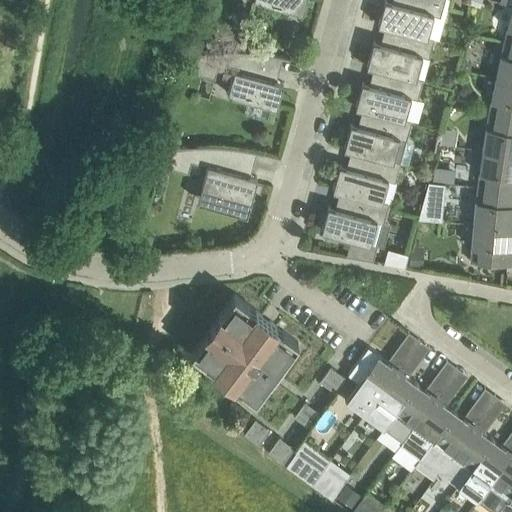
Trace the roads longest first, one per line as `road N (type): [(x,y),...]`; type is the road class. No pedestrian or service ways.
road 1 (residential): [(341,0),(281,219),(256,255)]
road 2 (residential): [(256,255),(159,270),(97,267),(46,253),(0,224)]
road 3 (residential): [(511,300),(430,282),(412,313),(511,389)]
road 4 (residential): [(379,346),(256,255)]
